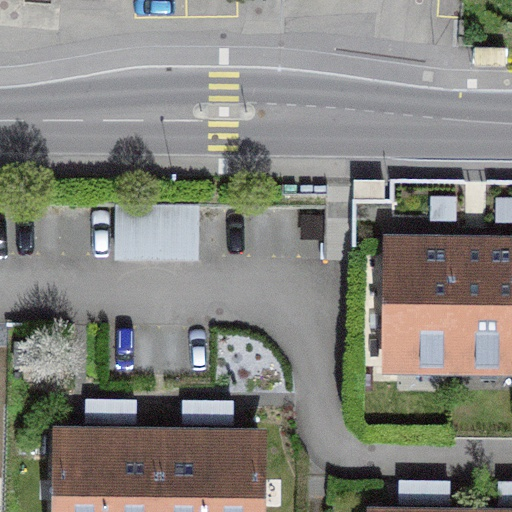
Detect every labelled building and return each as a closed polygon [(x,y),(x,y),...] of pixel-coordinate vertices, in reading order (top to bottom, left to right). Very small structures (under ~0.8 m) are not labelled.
[(197,202),(121,201),(121,246),(196,247),(197,202)] [(388,361),(454,361),(456,248),(389,247),(388,361)] [(454,361),(511,362),(511,248),(456,248),(454,361)] [(56,511),(110,511),(113,437),(59,436),(56,511)] [(154,511),(157,439),(113,437),(110,511),(154,511)] [(208,511),(211,440),(157,439),(154,511),(208,511)] [(260,511),(262,442),(211,440),(208,511),(260,511)]
